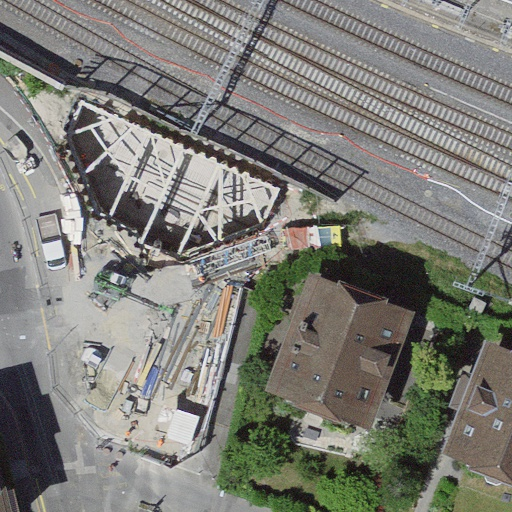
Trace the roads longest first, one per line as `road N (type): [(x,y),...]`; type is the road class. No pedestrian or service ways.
road 1 (residential): [(52,444),(113,463),(214,511)]
road 2 (residential): [(17,322),(52,444)]
